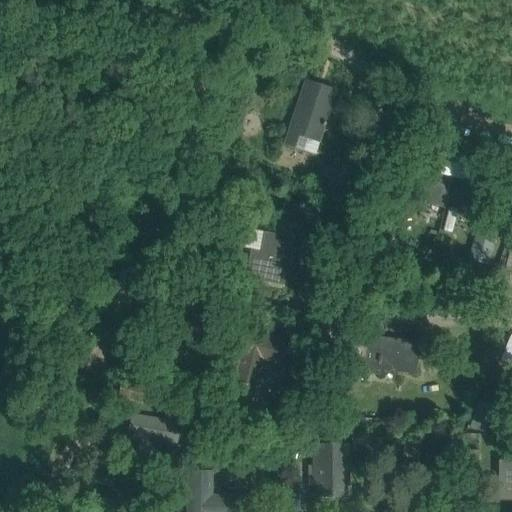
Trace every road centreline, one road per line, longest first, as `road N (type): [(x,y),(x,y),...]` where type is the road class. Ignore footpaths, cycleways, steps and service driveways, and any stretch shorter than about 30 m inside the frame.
road 1 (track): [(49,511),(241,31)]
road 2 (track): [(14,300),(132,292),(511,323)]
road 3 (track): [(241,31),(334,49),(443,121),(511,137)]
road 4 (track): [(115,0),(241,31)]
